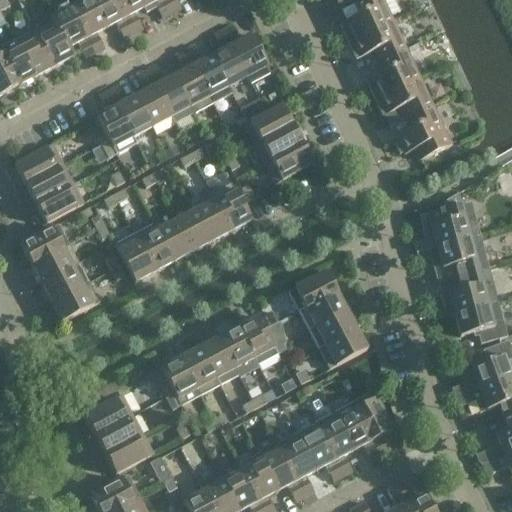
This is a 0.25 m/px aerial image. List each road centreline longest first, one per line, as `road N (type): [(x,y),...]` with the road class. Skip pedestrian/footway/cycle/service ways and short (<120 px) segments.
road 1 (residential): [(0,155),(8,130),(253,0)]
road 2 (residential): [(445,459),(370,178)]
road 3 (residential): [(370,178),(285,0)]
road 4 (residential): [(331,511),(423,461),(445,459)]
road 5 (residential): [(259,230),(370,178)]
